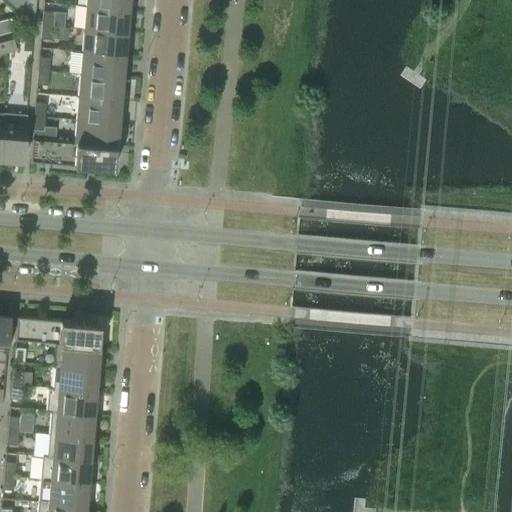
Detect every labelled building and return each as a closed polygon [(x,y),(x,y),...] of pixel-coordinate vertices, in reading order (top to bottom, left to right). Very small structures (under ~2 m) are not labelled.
[(127,9),(127,0),(85,0),(85,5),(127,9)] [(125,32),(127,9),(85,5),(83,28),(125,32)] [(52,25),(53,11),(42,10),(41,24),(52,25)] [(9,18),(0,21),(0,34),(13,30),(9,18)] [(51,39),(52,25),(41,24),(40,38),(51,39)] [(123,54),(125,32),(83,28),(81,51),(123,54)] [(16,50),(13,38),(2,41),(5,53),(16,50)] [(121,77),(123,54),(81,51),(79,73),(121,77)] [(48,71),(49,57),(38,56),(37,70),(48,71)] [(47,85),(48,71),(37,70),(36,84),(47,85)] [(119,100),(121,77),(79,73),(77,96),(119,100)] [(117,122),(119,100),(77,96),(75,119),(117,122)] [(44,116),(45,102),(34,101),(33,115),(44,116)] [(43,130),(44,116),(33,115),(32,129),(43,130)] [(115,146),(117,122),(75,119),(73,141),(109,144),(109,146),(115,146)] [(0,158),(22,160),(25,124),(3,122),(0,157),(0,158)] [(107,164),(109,146),(109,144),(73,141),(31,137),(29,161),(86,166),(86,162),(107,164)] [(6,352),(9,315),(0,314),(0,361),(5,362),(6,352)] [(91,346),(92,344),(93,326),(73,324),(73,321),(16,316),(14,339),(56,343),(91,346)] [(96,368),(98,345),(92,344),(91,346),(56,343),(54,364),(96,368)] [(24,361),(25,348),(14,347),(13,360),(24,361)] [(94,391),(96,368),(54,364),(52,387),(47,386),(47,387),(94,391)] [(22,385),(23,371),(12,370),(11,384),(22,385)] [(21,399),(22,385),(11,384),(10,398),(21,399)] [(92,414),(94,391),(47,387),(45,410),(92,414)] [(90,437),(92,414),(45,410),(45,411),(50,411),(48,433),(90,437)] [(18,430),(19,416),(8,416),(7,429),(18,430)] [(17,444),(18,430),(7,429),(6,443),(17,444)] [(88,460),(90,437),(48,433),(46,455),(41,455),(88,460)] [(86,482),(88,460),(41,455),(39,478),(86,482)] [(14,476),(15,462),(4,461),(3,475),(14,476)] [(13,490),(14,476),(3,475),(2,489),(13,490)] [(84,505),(86,482),(39,478),(37,501),(84,505)] [(83,511),(84,505),(37,501),(36,511),(83,511)]
